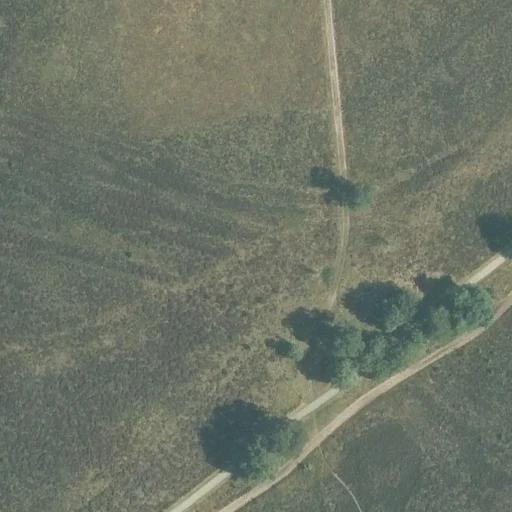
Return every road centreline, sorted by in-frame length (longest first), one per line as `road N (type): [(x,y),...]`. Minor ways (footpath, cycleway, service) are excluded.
road 1 (track): [(328,0),(342,232),(338,280),(306,361),(305,385),(332,426)]
road 2 (track): [(223,511),(360,402),(511,298)]
